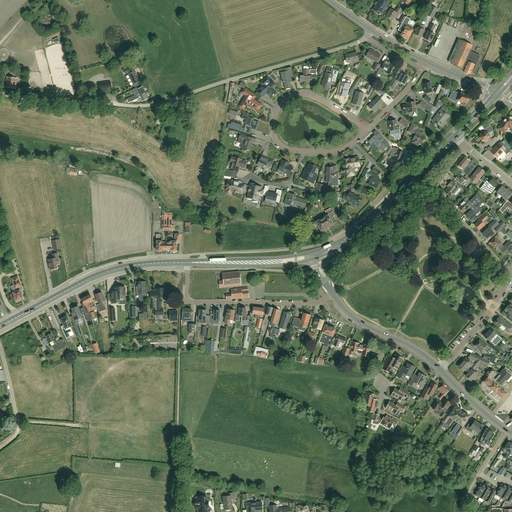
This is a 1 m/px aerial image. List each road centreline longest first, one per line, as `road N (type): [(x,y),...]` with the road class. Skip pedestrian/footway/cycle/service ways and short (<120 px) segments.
road 1 (unclassified): [(113,104),(167,102),(365,37)]
road 2 (primary): [(0,326),(105,272),(188,262)]
road 3 (residential): [(333,295),(300,304),(186,302),(188,269)]
road 4 (residential): [(509,275),(431,190),(466,147)]
road 5 (residential): [(274,137),(277,109),(300,94),(367,130)]
road 6 (primary): [(188,262),(265,266),(317,258)]
road 7 (primary): [(315,251),(188,262)]
